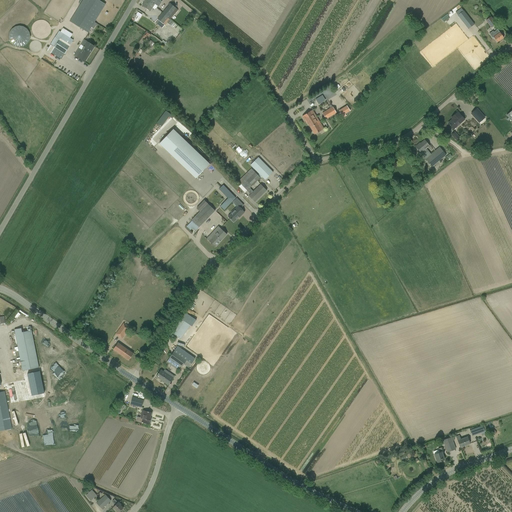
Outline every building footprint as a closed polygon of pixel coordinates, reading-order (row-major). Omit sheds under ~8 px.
[(82,0),(69,21),(88,33),(105,5),(97,0),(82,0)] [(155,4),(148,0),(145,0),(142,6),(146,9),(150,12),(153,8),(154,9),(156,8),(158,6),(155,4)] [(170,19),(169,20),(170,20),(178,10),(171,3),(162,14),(170,19)] [(474,25),(463,11),(457,15),(468,29),(474,25)] [(170,19),(162,14),(155,22),(162,28),(164,25),(165,25),(169,20),(170,19)] [(496,24),(491,17),(486,21),(491,28),(496,24)] [(9,33),(8,37),(9,41),(12,44),(15,47),(19,47),(23,47),(27,44),(29,41),(30,37),(29,32),(27,29),(23,27),(19,26),(15,27),(11,29),(9,33)] [(489,34),(490,34),(492,38),(493,38),(497,43),(503,38),(500,33),(497,30),(494,32),(493,31),(489,34)] [(47,50),(57,57),(61,59),(73,41),(69,38),(58,32),(47,50)] [(95,46),(84,40),(74,56),(84,62),(95,46)] [(155,44),(150,40),(146,46),(152,50),(155,44)] [(132,61),(129,65),(132,67),(134,63),(136,64),(138,61),(134,59),(132,61)] [(322,98),(317,101),(320,106),(325,102),(322,98)] [(347,106),(339,110),(343,117),(346,116),(345,114),(350,111),(347,106)] [(336,113),(334,109),(332,107),(322,113),(323,115),(326,119),(336,113)] [(471,113),(479,123),(485,118),(476,108),(471,113)] [(309,125),(318,120),(312,110),(306,114),(302,117),(304,120),(305,120),(309,125)] [(464,119),(462,117),(459,114),(457,112),(454,115),(455,117),(448,123),(451,127),(453,129),(464,119)] [(324,129),(321,124),(318,120),(309,125),(314,134),(324,129)] [(159,144),(196,179),(210,164),(173,129),(159,144)] [(459,137),(454,132),(451,135),(456,140),(459,137)] [(420,143),(415,147),(419,150),(422,155),(427,151),(425,149),(429,146),(425,140),(420,144),(420,143)] [(426,159),(425,159),(427,161),(430,165),(432,167),(437,162),(445,156),(445,155),(446,155),(439,147),(430,155),(426,158),(426,159)] [(273,172),(259,158),(257,159),(251,165),(256,171),(261,176),(265,180),(271,173),(273,172)] [(240,183),(238,186),(244,193),(246,191),(250,195),(249,196),(254,202),(258,198),(258,199),(258,198),(263,193),(263,194),(266,191),(263,187),(261,185),(260,185),(253,192),(250,189),(261,178),(260,178),(255,173),(251,169),(249,171),(238,182),(240,183)] [(223,185),(219,189),(224,194),(228,190),(223,185)] [(229,197),(220,207),(224,210),(233,201),(229,197)] [(215,211),(207,204),(204,200),(196,209),(199,212),(188,224),(195,231),(215,211)] [(231,214),(228,217),(233,222),(239,217),(244,212),(238,206),(231,213),(231,214)] [(210,236),(207,239),(212,243),(215,247),(221,241),(227,234),(223,231),(218,227),(213,232),(214,232),(213,233),(210,236)] [(186,313),(181,320),(188,324),(190,326),(192,327),(197,321),(186,313)] [(180,319),(171,333),(178,338),(180,339),(188,329),(186,327),(188,324),(181,320),(180,319)] [(129,327),(123,323),(116,333),(119,334),(118,336),(121,338),(129,327)] [(23,371),(39,368),(31,330),(22,332),(21,328),(14,330),(23,371)] [(62,349),(66,343),(48,331),(45,337),(40,334),(37,339),(39,341),(36,344),(38,345),(40,341),(45,344),(39,353),(47,358),(51,351),(52,352),(48,358),(54,361),(62,349)] [(129,360),(133,354),(118,343),(113,349),(129,360)] [(177,346),(169,358),(179,365),(181,362),(183,363),(187,366),(188,367),(194,358),(181,349),(177,346)] [(47,358),(44,364),(50,367),(53,361),(47,358)] [(168,385),(173,378),(174,376),(165,369),(163,372),(161,370),(156,377),(168,385)] [(52,377),(8,386),(12,407),(56,398),(52,377)] [(0,431),(11,429),(12,429),(4,391),(3,392),(0,392),(0,431)] [(141,407),(143,400),(132,397),(130,404),(141,407)] [(137,417),(136,421),(142,423),(142,422),(150,424),(151,420),(150,420),(152,413),(148,412),(149,412),(148,412),(144,411),(142,410),(140,415),(143,416),(142,418),(137,417)] [(470,430),(472,436),(484,432),(482,426),(470,430)] [(456,437),(458,443),(460,447),(470,444),(467,437),(460,439),(459,436),(456,437)] [(443,440),(446,447),(447,452),(455,449),(454,444),(451,437),(443,440)] [(433,452),(434,455),(437,463),(445,460),(442,452),(443,452),(441,448),(438,449),(438,450),(433,452)] [(89,492),(88,491),(87,492),(88,493),(86,495),(90,500),(96,495),(92,490),(89,492)] [(105,495),(96,503),(102,509),(111,501),(105,495)] [(113,508),(115,509),(117,511),(119,511),(123,508),(121,505),(118,502),(117,503),(114,500),(112,502),(116,505),(113,508)]
